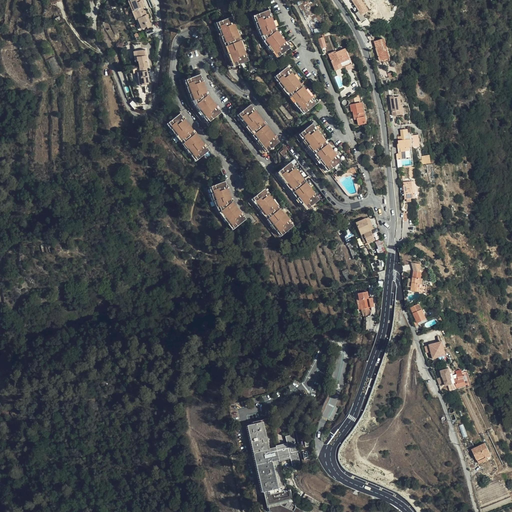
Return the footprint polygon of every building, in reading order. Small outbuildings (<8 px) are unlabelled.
[(146,12),(144,8),(142,2),(141,0),(134,0),(130,2),(135,16),(146,12)] [(361,0),(352,0),(359,10),(355,12),(361,21),(365,18),(362,13),(368,10),(361,0)] [(148,16),(146,12),(135,16),(141,31),(148,28),(149,29),(152,28),(149,19),(148,16)] [(292,51),(278,34),(270,13),(254,19),(264,44),(278,62),(292,51)] [(248,62),(231,18),(215,24),(215,22),(210,24),(228,72),(232,70),(232,68),(248,62)] [(382,36),(372,38),(378,61),(381,60),(388,58),(382,36)] [(145,50),(136,51),(138,62),(139,62),(139,68),(147,67),(148,67),(145,50)] [(329,55),(333,68),(341,65),(342,67),(351,64),(346,51),(337,53),(336,52),(329,55)] [(148,75),(147,67),(139,68),(140,73),(138,73),(139,81),(141,80),(142,86),(148,85),(147,75),(148,75)] [(316,103),(289,69),(275,80),(302,114),(316,103)] [(220,114),(208,97),(200,76),(183,81),(183,80),(178,81),(189,109),(204,129),(209,126),(207,124),(220,114)] [(394,96),(390,96),(390,102),(392,110),(393,116),(400,115),(399,105),(400,105),(399,96),(394,97),(394,96)] [(364,116),(361,103),(351,104),(352,110),(354,109),(355,115),(356,115),(356,118),(357,118),(358,124),(366,122),(365,116),(364,116)] [(278,144),(250,104),(237,114),(235,112),(231,116),(260,159),(266,155),(265,153),(278,144)] [(207,153),(179,114),(166,124),(194,162),(207,153)] [(340,160),(310,123),(297,133),(296,132),(292,135),(323,175),(328,171),(327,171),(340,160)] [(402,136),(402,140),(410,139),(409,134),(408,134),(408,129),(401,129),(402,136)] [(420,146),(419,134),(411,135),(411,139),(410,139),(402,140),(402,136),(398,136),(398,140),(397,141),(399,154),(397,154),(397,160),(406,159),(405,150),(405,147),(409,147),(420,146)] [(286,155),(282,151),(278,154),(282,159),(286,155)] [(428,155),(420,155),(421,160),(421,163),(429,163),(428,155)] [(320,200),(289,163),(276,174),(275,172),(271,176),(304,215),(308,212),(307,210),(320,200)] [(415,194),(414,184),(412,185),(412,182),(403,183),(403,188),(404,191),(404,200),(407,199),(411,199),(413,199),(413,194),(415,194)] [(244,221),(232,204),(224,183),(204,189),(209,203),(213,201),(216,212),(231,232),(244,221)] [(294,226),(264,189),(252,200),(251,198),(248,200),(245,203),(277,242),(283,237),(282,236),(294,226)] [(364,233),(371,230),(366,218),(356,222),(362,234),(364,233)] [(375,240),(371,230),(364,233),(368,243),(375,240)] [(385,249),(381,239),(376,241),(380,251),(385,249)] [(409,262),(412,271),(418,271),(419,263),(409,262)] [(419,283),(420,277),(419,277),(420,271),(418,271),(412,271),(411,279),(411,286),(410,290),(418,291),(419,283)] [(359,292),(359,295),(360,302),(361,308),(362,308),(371,307),(374,306),(373,297),(369,297),(368,291),(359,292)] [(417,320),(412,322),(414,326),(419,324),(418,322),(426,319),(419,304),(411,308),(417,320)] [(437,378),(439,383),(444,381),(445,385),(454,381),(454,380),(450,371),(448,372),(446,367),(439,370),(442,376),(437,378)] [(454,381),(456,386),(464,384),(461,372),(456,373),(457,377),(456,378),(456,379),(454,380),(454,381)] [(300,462),(293,433),(285,435),(287,443),(281,444),(270,447),(264,420),(249,424),(263,489),(278,486),(273,459),(290,456),(292,464),(300,462)] [(478,463),(492,458),(487,442),(472,447),(478,463)]
